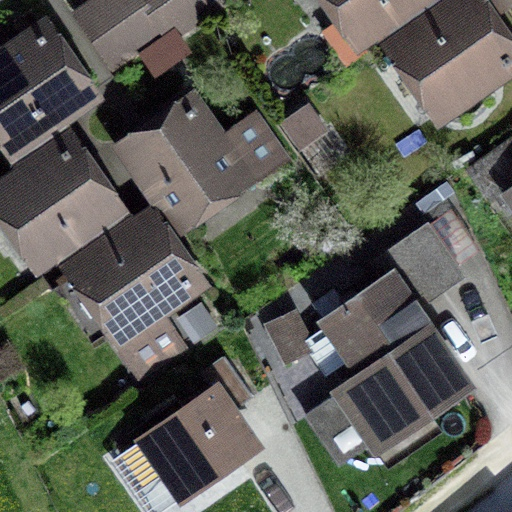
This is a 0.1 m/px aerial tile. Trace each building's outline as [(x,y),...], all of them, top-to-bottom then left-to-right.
[(100,0),(75,18),(117,77),(168,41),(178,55),(231,17),(219,0),(100,0)] [(321,0),(359,57),(446,0),(321,0)] [(511,50),(479,0),(468,0),(387,52),(438,130),(511,82),(511,50)] [(511,0),(483,0),(499,22),(511,13),(511,0)] [(53,24),(0,58),(0,149),(14,170),(108,108),(53,24)] [(200,96),(121,146),(180,237),(259,188),(200,96)] [(76,136),(0,185),(0,226),(38,285),(133,224),(76,136)] [(156,212),(62,277),(117,357),(211,292),(156,212)] [(397,275),(322,327),(357,377),(329,396),(378,467),(481,394),(397,275)] [(295,309),(268,321),(288,364),(315,352),(295,309)] [(217,392),(137,445),(180,511),(185,511),(263,461),(217,392)]
